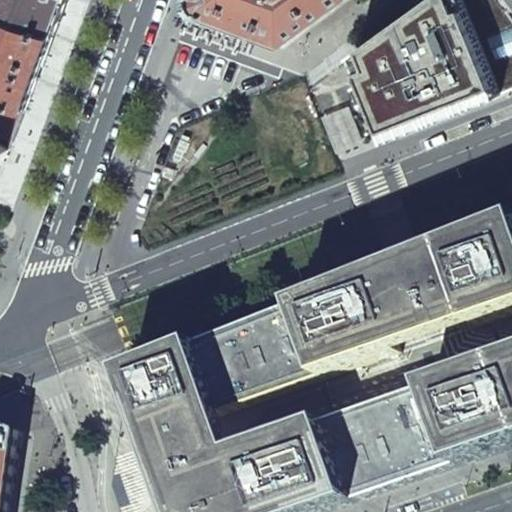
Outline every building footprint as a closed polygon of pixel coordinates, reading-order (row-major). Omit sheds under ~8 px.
[(0,0),(0,14),(55,35),(67,0),(0,0)] [(198,0),(202,9),(288,41),(343,0),(198,0)] [(511,0),(429,0),(358,51),(364,65),(392,137),(511,89),(511,0)] [(55,35),(0,14),(0,97),(2,99),(27,108),(55,35)] [(0,105),(0,134),(15,142),(27,108),(2,99),(0,105)] [(0,167),(10,149),(0,143),(0,167)] [(511,224),(449,249),(416,261),(372,278),(298,306),(196,345),(126,372),(153,442),(160,460),(178,511),(322,511),(352,501),(456,464),(511,444),(511,224)] [(0,511),(12,511),(24,434),(0,423),(0,511)]
